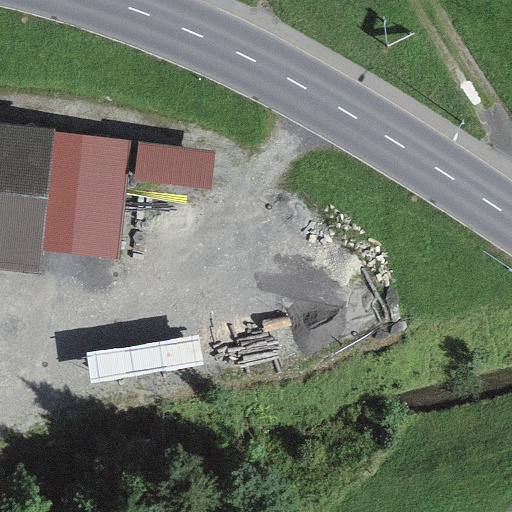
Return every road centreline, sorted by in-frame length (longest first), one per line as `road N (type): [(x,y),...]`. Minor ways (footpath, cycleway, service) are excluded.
road 1 (secondary): [(103,0),(181,28),(319,96),(511,219)]
road 2 (track): [(0,357),(95,326),(337,108)]
